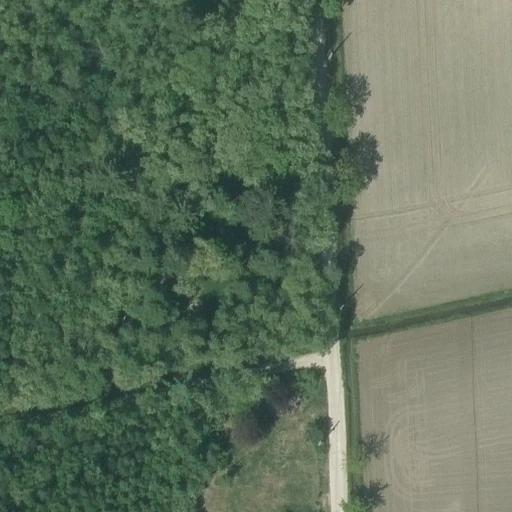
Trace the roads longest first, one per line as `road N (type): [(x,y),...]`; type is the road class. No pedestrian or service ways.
road 1 (track): [(315,0),(340,511)]
road 2 (track): [(332,349),(0,425)]
